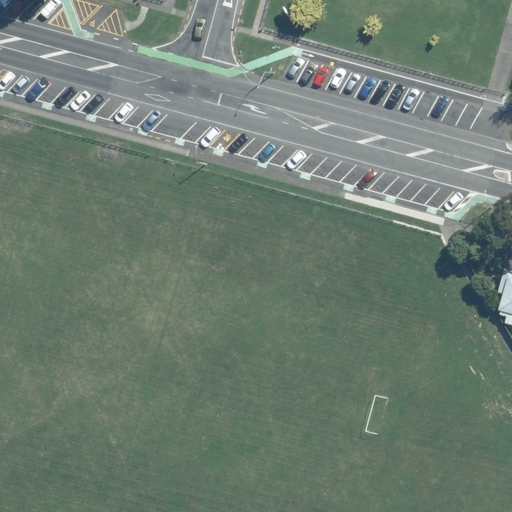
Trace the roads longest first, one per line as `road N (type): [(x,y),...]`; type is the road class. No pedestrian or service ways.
road 1 (tertiary): [(511,178),(194,85)]
road 2 (tertiary): [(194,85),(0,41)]
